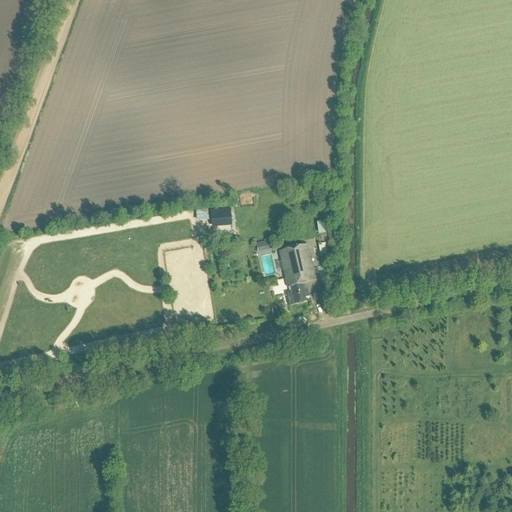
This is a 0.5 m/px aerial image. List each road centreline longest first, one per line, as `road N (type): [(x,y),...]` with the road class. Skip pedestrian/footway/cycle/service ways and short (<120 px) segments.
road 1 (tertiary): [(0,393),(511,282)]
road 2 (track): [(0,194),(71,0)]
